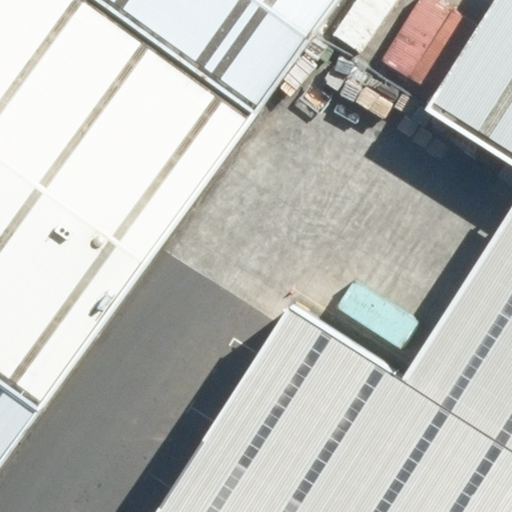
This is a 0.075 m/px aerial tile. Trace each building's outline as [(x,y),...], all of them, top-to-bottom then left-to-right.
[(0,0),(0,375),(46,410),(263,116),(105,0),(0,0)] [(105,0),(263,116),(348,0),(105,0)] [(511,0),(431,0),(381,79),(511,161),(511,0)] [(511,511),(511,220),(419,367),(300,293),(160,511),(511,511)] [(0,471),(46,410),(0,375),(0,471)]
